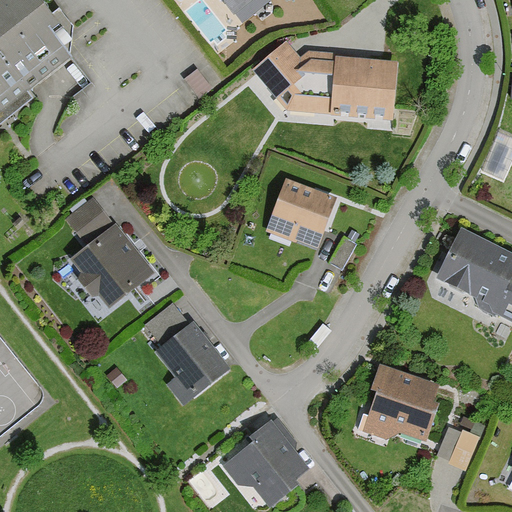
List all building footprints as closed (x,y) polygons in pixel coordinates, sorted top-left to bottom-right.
[(0,0),(0,131),(83,66),(30,0),(0,0)] [(269,0),(222,0),(237,22),(269,0)] [(305,67),(289,51),(245,88),(282,128),(401,132),(400,69),(305,67)] [(341,207),(287,187),(267,241),(321,261),(341,207)] [(156,278),(97,204),(68,227),(126,302),(156,278)] [(511,263),(464,239),(440,286),(511,322),(511,263)] [(233,383),(197,331),(158,358),(194,410),(233,383)] [(453,396),(390,375),(367,443),(396,453),(400,438),(434,450),(453,396)] [(439,457),(470,466),(480,433),(448,424),(439,457)] [(281,511),(318,481),(277,433),(231,473),(264,511),(281,511)]
